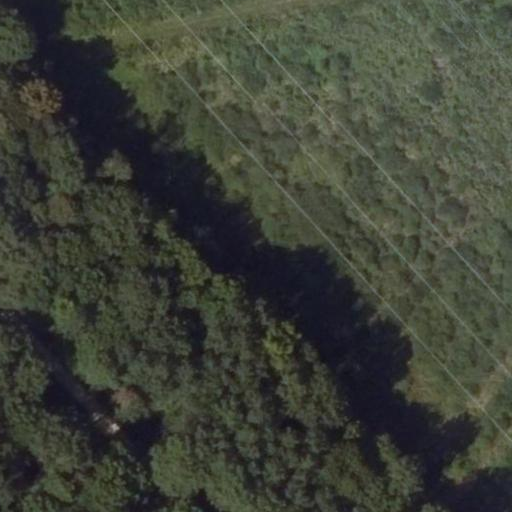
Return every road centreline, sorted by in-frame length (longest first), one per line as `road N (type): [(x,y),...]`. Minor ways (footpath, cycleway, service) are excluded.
road 1 (track): [(311,0),(0,70)]
road 2 (track): [(0,318),(181,511)]
